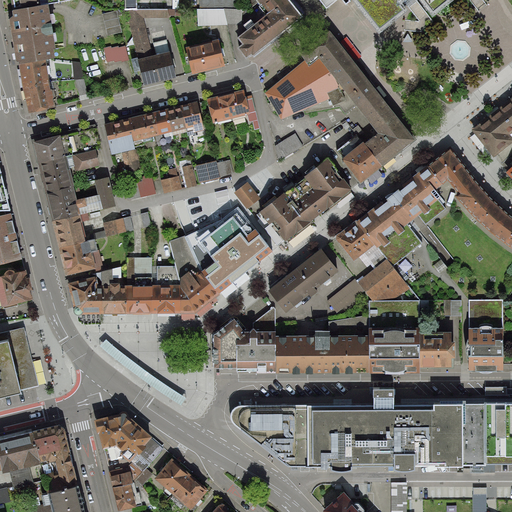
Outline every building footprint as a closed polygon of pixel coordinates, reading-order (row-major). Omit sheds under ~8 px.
[(39,7),(37,0),(12,0),(15,11),(39,7)] [(235,0),(197,0),(197,11),(223,11),(236,11),(235,0)] [(286,0),(270,0),(259,9),(265,18),(254,27),(250,22),(241,29),(244,33),(235,40),(241,47),(236,51),(243,61),(249,57),(250,58),(302,19),(288,2),(286,0)] [(251,0),(259,9),(270,0),(251,0)] [(317,0),(324,9),(334,0),(353,0),(378,30),(414,0),(422,0),(434,13),(451,0),(317,0)] [(21,63),(44,59),(55,57),(53,49),(55,49),(51,24),(53,24),(56,21),(52,13),(50,13),(48,6),(39,7),(15,11),(13,11),(15,22),(13,24),(21,63)] [(162,11),(123,11),(137,61),(135,62),(140,88),(174,80),(164,41),(152,45),(156,57),(151,59),(140,19),(163,20),(162,11)] [(223,11),(197,11),(194,11),(195,28),(227,27),(226,23),(223,11)] [(223,11),(226,23),(244,22),(243,11),(236,11),(223,11)] [(267,96),(284,120),(305,112),(307,114),(340,105),(346,113),(357,105),(379,135),(366,144),(383,166),(414,143),(333,32),(301,55),(306,61),(267,96)] [(216,42),(183,51),(190,77),(223,69),(216,42)] [(110,43),(103,44),(106,59),(113,58),(114,59),(121,57),(121,59),(128,58),(125,44),(119,45),(119,44),(111,45),(110,43)] [(21,63),(26,88),(48,83),(46,64),(44,59),(21,63)] [(81,73),(72,73),(72,81),(74,81),(81,81),(81,73)] [(81,81),(74,81),(79,102),(86,99),(81,81)] [(29,109),(35,112),(55,107),(53,98),(56,97),(54,88),(50,90),(48,83),(26,88),(29,109)] [(244,92),(226,97),(231,120),(249,116),(244,92)] [(226,97),(207,101),(212,124),(231,120),(226,97)] [(195,101),(180,105),(185,127),(200,124),(195,101)] [(511,102),(511,101),(473,129),(494,156),(511,142),(511,136),(508,132),(511,129),(511,102)] [(180,105),(165,108),(171,131),(185,127),(180,105)] [(165,108),(151,112),(156,134),(171,131),(165,108)] [(151,112),(136,116),(141,138),(156,134),(151,112)] [(136,116),(121,119),(127,141),(141,138),(136,116)] [(121,119),(107,123),(112,145),(127,141),(121,119)] [(29,139),(35,162),(65,155),(60,132),(29,139)] [(360,183),(383,166),(366,144),(365,143),(343,159),(360,183)] [(433,193),(449,181),(461,196),(458,198),(492,233),(511,247),(511,217),(508,215),(481,188),(466,168),(452,150),(419,175),(433,193)] [(35,162),(49,220),(79,211),(65,155),(35,162)] [(260,208),(284,239),(352,188),(328,156),(260,208)] [(433,193),(419,175),(358,222),(375,244),(378,248),(407,225),(439,200),(433,193)] [(279,250),(238,203),(210,224),(191,233),(213,259),(233,282),(279,250)] [(4,213),(0,213),(0,264),(21,259),(9,211),(4,213)] [(79,211),(49,220),(65,276),(95,268),(79,211)] [(375,244),(358,222),(337,238),(354,261),(375,244)] [(421,243),(407,225),(378,248),(391,266),(421,243)] [(319,245),(269,284),(288,309),(338,270),(319,245)] [(217,293),(233,282),(213,259),(199,269),(217,293)] [(386,260),(358,282),(367,294),(368,298),(398,298),(410,289),(391,266),(386,260)] [(23,268),(0,273),(0,306),(31,299),(23,268)] [(77,311),(131,310),(132,284),(98,284),(95,268),(65,276),(77,311)] [(195,310),(217,293),(199,269),(180,283),(181,310),(195,310)] [(339,315),(367,294),(358,282),(356,280),(328,301),(339,315)] [(153,310),(153,283),(132,284),(131,310),(153,310)] [(153,283),(153,310),(181,310),(180,283),(153,283)] [(368,333),(368,373),(420,373),(419,366),(419,329),(420,298),(398,298),(368,298),(368,333)] [(470,302),(470,370),(503,370),(503,302),(470,302)] [(251,321),(252,326),(256,330),(275,331),(273,304),(251,321)] [(246,330),(234,314),(213,329),(214,369),(236,369),(235,340),(240,340),(246,330)] [(23,325),(0,330),(0,400),(19,395),(17,388),(37,384),(23,325)] [(256,330),(252,326),(246,330),(240,340),(235,340),(236,369),(236,372),(275,371),(275,334),(275,331),(256,330)] [(275,371),(275,374),(368,373),(368,333),(329,333),(329,327),(308,328),(308,334),(275,334),(275,371)] [(419,329),(419,366),(451,366),(451,329),(419,329)] [(231,418),(288,466),(463,467),(463,460),(485,460),(485,414),(485,403),(485,398),(235,402),(231,406),(229,414),(231,418)] [(97,417),(92,418),(101,448),(115,446),(120,451),(117,454),(129,462),(138,451),(150,437),(123,409),(97,417)] [(501,414),(485,414),(485,460),(511,460),(511,409),(501,409),(501,414)] [(69,454),(61,421),(30,428),(38,462),(69,454)] [(30,428),(0,435),(0,464),(2,471),(38,462),(30,428)] [(164,449),(150,437),(138,451),(151,463),(164,449)] [(146,468),(151,463),(138,451),(129,462),(126,465),(130,480),(131,485),(135,481),(146,468)] [(77,486),(69,454),(38,462),(46,493),(77,486)] [(154,477),(170,492),(189,470),(172,456),(154,477)] [(126,465),(107,470),(111,485),(130,480),(126,465)] [(152,473),(146,468),(135,481),(141,486),(152,473)] [(207,486),(189,470),(170,492),(189,509),(207,486)] [(111,485),(118,509),(136,504),(131,485),(130,480),(111,485)] [(82,511),(77,486),(46,493),(50,511),(82,511)] [(365,511),(345,489),(322,508),(325,511),(365,511)] [(207,511),(232,511),(218,500),(207,511)]
